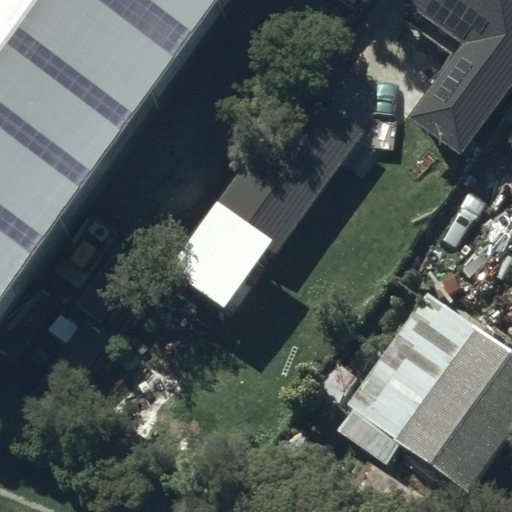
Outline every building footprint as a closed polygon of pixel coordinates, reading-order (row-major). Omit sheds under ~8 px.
[(0,0),(0,381),(274,0),(0,0)] [(466,150),(511,82),(511,0),(408,0),(460,35),(408,110),(466,150)] [(361,129),(294,82),(209,203),(277,250),(361,129)] [(511,432),(511,345),(430,289),(353,401),(358,404),(343,426),(390,458),(405,437),(476,486),(511,432)] [(426,511),(436,498),(375,456),(355,485),(395,511),(426,511)]
